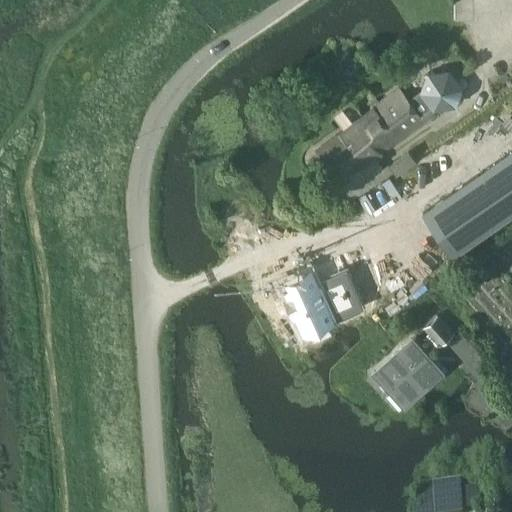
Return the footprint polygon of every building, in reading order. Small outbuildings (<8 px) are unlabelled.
[(433,109),(453,106),(461,86),(448,70),(428,73),(420,92),(433,109)] [(357,121),(316,150),(352,201),(353,200),(395,172),(389,163),(383,167),(377,159),(381,157),(382,153),(425,122),(437,114),(433,109),(420,92),(409,100),(399,87),(361,114),(363,117),(357,121)] [(511,147),(420,216),(450,255),(511,208),(511,147)] [(220,208),(239,243),(261,231),(242,196),(220,208)] [(305,272),(278,287),(287,303),(285,304),(291,314),(293,313),(303,331),(354,302),(353,301),(346,288),(332,295),(329,287),(326,283),(326,282),(324,278),(323,279),(321,280),(312,285),(305,272)] [(422,327),(428,334),(422,338),(434,350),(438,346),(439,346),(453,333),(437,314),(422,327)] [(404,406),(444,370),(413,336),(374,372),(404,406)] [(459,484),(432,485),(433,511),(466,511),(479,511),(479,492),(460,493),(459,484)]
